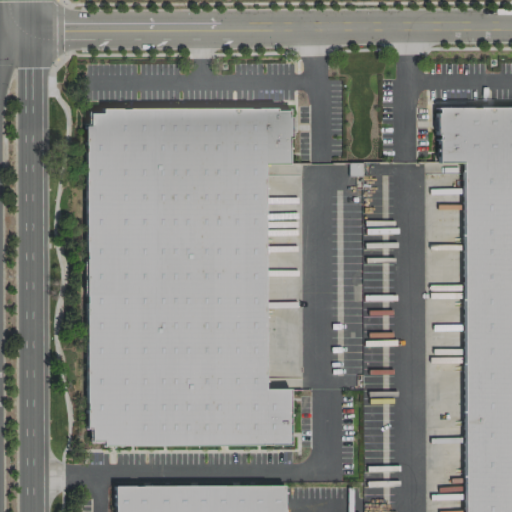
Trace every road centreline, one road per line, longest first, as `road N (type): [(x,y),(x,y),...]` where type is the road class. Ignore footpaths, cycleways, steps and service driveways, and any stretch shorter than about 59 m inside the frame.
road 1 (residential): [(0,28),(511,24)]
road 2 (primary): [(30,511),(29,0)]
